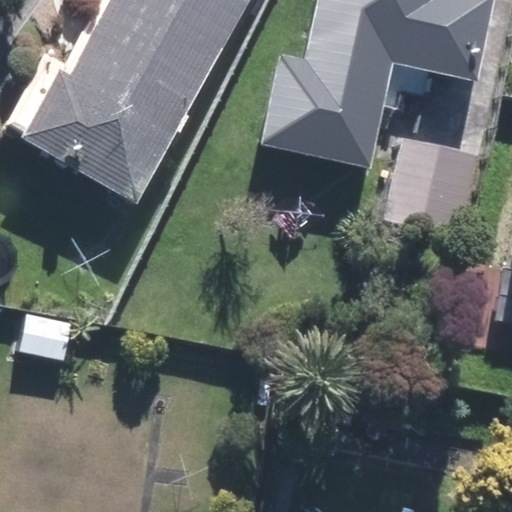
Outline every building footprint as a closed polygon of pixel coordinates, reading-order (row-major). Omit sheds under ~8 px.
[(255,9),(239,0),(121,0),(120,3),(113,0),(107,0),(70,68),(51,57),(10,127),(33,141),(28,148),(140,211),(255,9)] [(239,0),(255,9),(259,0),(239,0)] [(267,152),(375,176),(393,92),(423,99),(428,78),(479,90),(499,1),(491,0),(322,0),(309,67),(286,63),(267,152)] [(387,228),(461,245),(481,162),(405,146),(387,228)] [(511,161),(502,159),(479,264),(511,271),(511,161)] [(22,355),(68,365),(76,328),(30,319),(22,355)]
